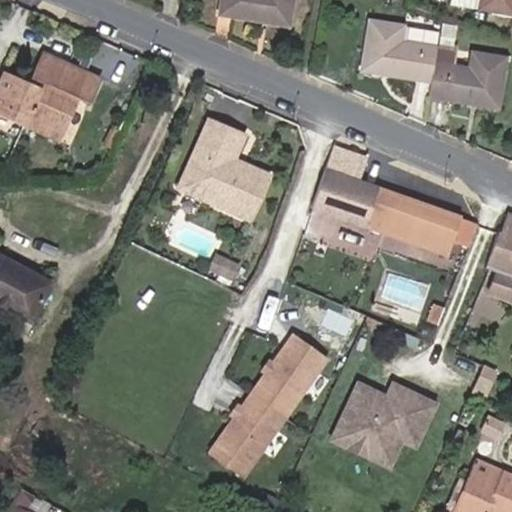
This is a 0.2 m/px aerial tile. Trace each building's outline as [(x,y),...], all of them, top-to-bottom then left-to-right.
[(290,0),(222,0),(220,14),(287,25),(290,0)] [(511,7),(511,0),(450,0),(450,4),(511,14),(511,7)] [(432,68),(435,49),(438,34),(369,22),(361,70),(430,82),(432,68)] [(451,28),(440,26),(437,43),(448,45),(451,28)] [(430,82),(428,94),(496,107),(504,61),(469,55),(467,67),(453,64),(455,52),(436,49),(432,68),(430,82)] [(26,116),(61,132),(74,100),(88,106),(100,79),(53,57),(41,85),(38,84),(36,89),(3,74),(0,81),(0,114),(22,125),(26,116)] [(57,140),(61,132),(26,116),(22,125),(57,140)] [(242,135),(207,120),(192,153),(200,157),(192,175),(200,198),(266,227),(281,194),(250,180),(243,182),(230,176),(236,163),(231,160),(242,135)] [(330,146),(322,170),(309,208),(446,255),(459,218),(356,182),(365,158),(330,146)] [(200,157),(192,153),(176,188),(200,198),(192,175),(200,157)] [(511,217),(506,215),(500,233),(485,268),(495,272),(487,293),(511,302),(511,286),(510,286),(511,279),(511,217)] [(50,283),(0,256),(0,307),(29,323),(50,283)] [(239,411),(232,421),(208,456),(243,479),(323,358),(289,336),(269,365),(263,375),(239,411)] [(269,365),(265,362),(259,372),(263,375),(269,365)] [(491,372),(482,368),(472,390),(477,392),(479,388),(484,390),(491,372)] [(356,380),(324,440),(388,468),(400,444),(414,449),(437,401),(390,382),(384,393),(356,380)] [(239,411),(235,408),(228,418),(232,421),(239,411)] [(471,417),(464,413),(459,425),(465,427),(471,417)] [(460,441),(463,432),(455,429),(452,437),(460,441)] [(473,458),(468,469),(496,482),(501,471),(473,458)] [(496,482),(468,469),(449,511),(451,511),(511,511),(511,476),(501,471),(496,482)] [(0,491),(14,499),(20,490),(6,483),(0,491)] [(12,509),(9,511),(22,511),(31,497),(20,490),(14,499),(10,507),(12,509)] [(31,497),(22,511),(35,511),(41,503),(31,497)]
